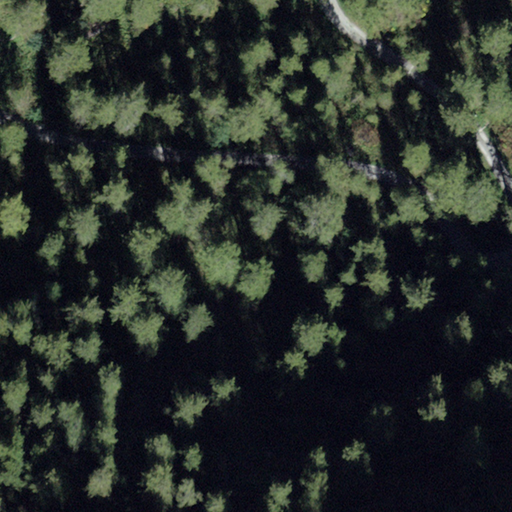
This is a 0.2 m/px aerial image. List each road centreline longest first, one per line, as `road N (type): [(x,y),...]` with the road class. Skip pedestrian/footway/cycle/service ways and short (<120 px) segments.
road 1 (track): [(511,255),(475,257),(424,196),(385,176),(127,150),(0,117)]
road 2 (track): [(329,0),(354,30),(460,109),(511,190)]
